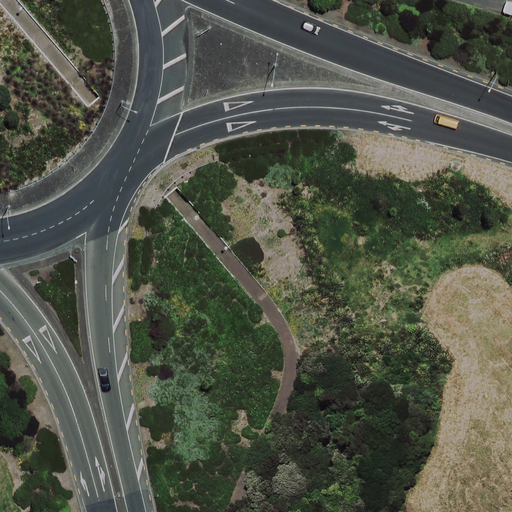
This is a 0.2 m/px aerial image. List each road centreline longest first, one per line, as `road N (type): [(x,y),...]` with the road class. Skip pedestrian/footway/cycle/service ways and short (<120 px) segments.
road 1 (trunk): [(511,136),(328,105),(236,111),(134,135)]
road 2 (secondary): [(103,177),(96,345),(130,511)]
road 3 (trunk): [(221,0),(511,133)]
road 4 (secondary): [(107,511),(51,363),(0,290)]
road 5 (trunk): [(145,0),(150,80),(134,135)]
